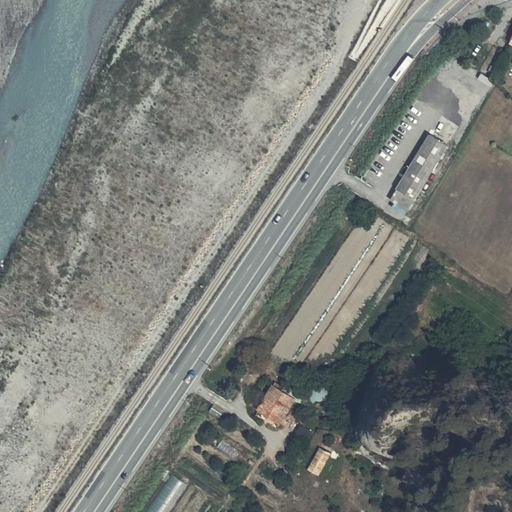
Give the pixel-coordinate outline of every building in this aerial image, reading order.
[(400,190),(419,200),(452,146),(435,135),(400,190)] [(410,216),(412,212),(419,200),(400,190),(394,201),(399,204),(396,209),(410,216)] [(340,213),(338,215),(346,221),(350,216),(348,213),(352,204),(348,201),(340,213)] [(296,387),(306,393),(315,398),(351,388),(348,377),(312,385),(301,379),(298,384),(296,387)] [(292,385),(283,379),(269,403),(292,417),(306,393),(296,387),(298,384),(294,381),(292,385)] [(317,453),(306,445),(299,456),(311,463),(315,456),(317,453)] [(171,471),(145,511),(166,511),(186,480),(171,471)]
